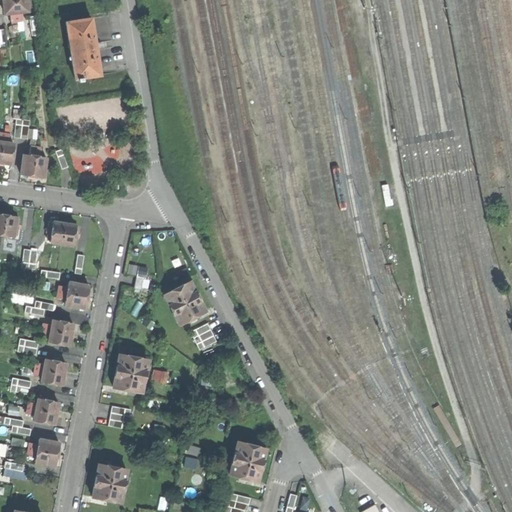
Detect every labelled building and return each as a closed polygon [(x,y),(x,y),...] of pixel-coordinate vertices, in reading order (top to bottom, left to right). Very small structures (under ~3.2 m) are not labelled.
[(3,0),(5,14),(10,13),(22,12),(28,11),(26,0),(3,0)] [(10,13),(11,21),(23,20),(22,12),(10,13)] [(35,16),(29,17),(32,36),(38,35),(35,16)] [(66,22),(75,79),(78,78),(78,81),(82,80),(82,77),(100,75),(95,46),(91,18),(80,20),(66,22)] [(22,25),(13,25),(13,26),(9,28),(9,32),(11,32),(11,37),(18,36),(18,31),(23,31),(22,25)] [(116,98),(117,122),(129,122),(127,97),(116,98)] [(16,119),(14,137),(27,139),(28,129),(29,120),(22,119),(16,119)] [(33,129),(28,129),(27,139),(37,139),(38,129),(33,129)] [(4,134),(0,133),(0,141),(9,143),(10,135),(4,134)] [(0,141),(0,162),(6,163),(11,164),(14,144),(9,143),(0,141)] [(42,148),(30,146),(29,155),(41,157),(42,148)] [(62,149),(55,151),(62,169),(68,167),(62,149)] [(29,155),(23,154),(20,174),(26,175),(38,177),(43,178),(46,157),(41,157),(29,155)] [(0,234),(1,234),(13,236),(13,235),(16,235),(19,218),(16,218),(16,216),(11,215),(4,214),(0,213),(0,234)] [(50,242),(61,243),(72,245),(73,243),(75,244),(78,227),(75,227),(75,225),(69,224),(64,223),(59,223),(53,222),(53,223),(50,223),(47,239),(50,240),(50,242)] [(24,249),(22,268),(35,269),(37,250),(30,250),(24,249)] [(78,255),(75,273),(81,274),(84,256),(78,255)] [(41,270),(40,276),(59,279),(60,273),(57,272),(41,270)] [(136,277),(134,288),(141,289),(143,278),(136,277)] [(89,286),(69,282),(68,287),(66,299),(65,304),(85,308),(86,302),(88,291),(89,286)] [(189,282),(164,295),(179,324),(188,319),(204,311),(196,295),(189,282)] [(68,287),(59,285),(58,291),(57,297),(66,299),(68,287)] [(26,305),(24,312),(43,315),(44,309),(53,311),(54,304),(36,301),(34,307),(26,305)] [(48,342),(68,346),(69,340),(71,329),(72,323),(53,320),(51,325),(49,337),(48,342)] [(207,323),(190,332),(199,350),(216,341),(207,323)] [(51,325),(43,324),(42,329),(41,335),(49,337),(51,325)] [(18,344),(17,351),(36,355),(37,348),(38,342),(20,338),(18,344)] [(116,371),(113,387),(141,392),(147,359),(119,354),(116,371)] [(65,363),(45,359),(44,364),(42,376),(41,382),(61,385),(62,379),(64,369),(65,363)] [(35,368),(34,375),(42,376),(44,364),(36,363),(35,368)] [(11,384),(10,391),(28,394),(29,388),(31,381),(12,378),(11,384)] [(33,421),(53,425),(54,419),(57,408),(58,402),(38,398),(37,404),(34,415),(33,421)] [(37,404),(29,402),(27,408),(26,414),(34,415),(37,404)] [(20,414),(21,407),(12,406),(11,413),(20,414)] [(112,406),(108,426),(127,429),(130,409),(112,406)] [(5,417),(4,424),(12,425),(11,432),(28,435),(29,435),(31,429),(22,427),(23,421),(5,417)] [(59,443),(39,439),(38,444),(36,456),(35,461),(55,465),(56,459),(58,448),(59,443)] [(0,454),(7,456),(9,444),(0,442),(0,454)] [(27,454),(36,456),(38,444),(30,442),(29,448),(27,454)] [(237,442),(229,474),(241,477),(257,481),(261,465),(265,449),(237,442)] [(24,465),(5,461),(4,468),(22,471),(24,465)] [(95,480),(92,497),(107,500),(120,502),(126,469),(98,464),(95,480)] [(243,511),(244,510),(247,511),(250,498),(232,493),(228,506),(226,506),(224,511),(243,511)] [(290,494),(285,511),(291,511),(292,511),(296,495),(290,494)]
